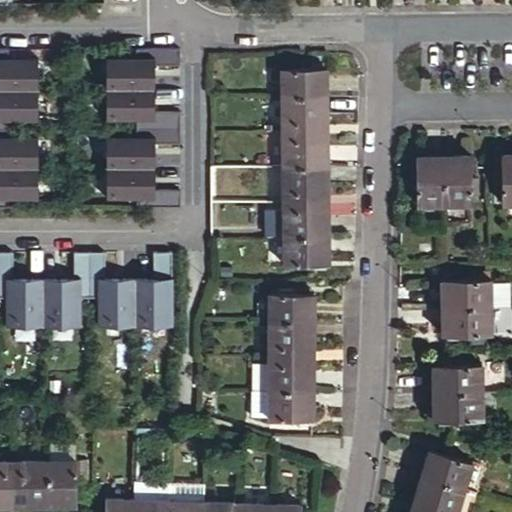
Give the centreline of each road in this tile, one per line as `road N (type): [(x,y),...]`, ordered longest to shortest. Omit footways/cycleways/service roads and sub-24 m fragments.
road 1 (residential): [(379,108),(369,404),(354,511)]
road 2 (residential): [(187,230),(197,217),(205,28)]
road 3 (residential): [(187,230),(185,418)]
road 4 (residential): [(0,230),(187,230)]
road 5 (residential): [(380,28),(205,28)]
road 6 (residential): [(153,29),(0,29)]
road 7 (residential): [(379,108),(511,105)]
road 8 (residential): [(511,26),(380,28)]
